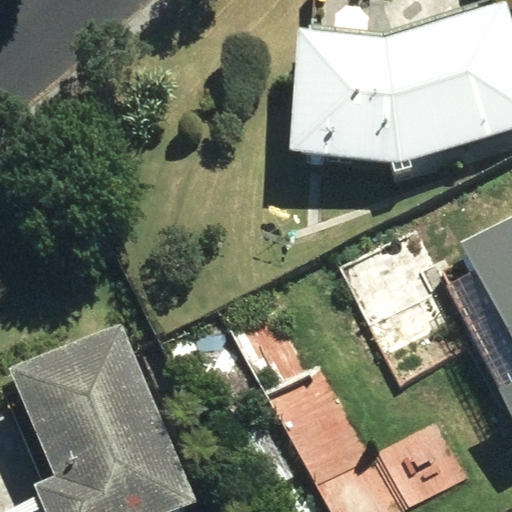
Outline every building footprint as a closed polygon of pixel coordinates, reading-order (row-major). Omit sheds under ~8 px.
[(292,162),(400,171),(511,134),(511,30),(506,12),(388,51),(300,44),(292,162)] [(381,358),(451,321),(423,268),(433,262),(411,221),(331,263),(381,358)] [(511,222),(458,249),(503,336),(456,360),(491,426),(511,416),(511,417),(511,222)] [(280,301),(222,334),(271,421),(305,480),(323,511),(399,511),(369,458),(280,301)] [(325,336),(343,373),(361,364),(344,327),(325,336)] [(28,511),(192,511),(194,511),(121,335),(11,381),(55,489),(38,496),(42,507),(28,511)] [(233,438),(249,469),(275,455),(260,425),(233,438)] [(425,426),(369,458),(399,511),(412,511),(459,485),(425,426)]
